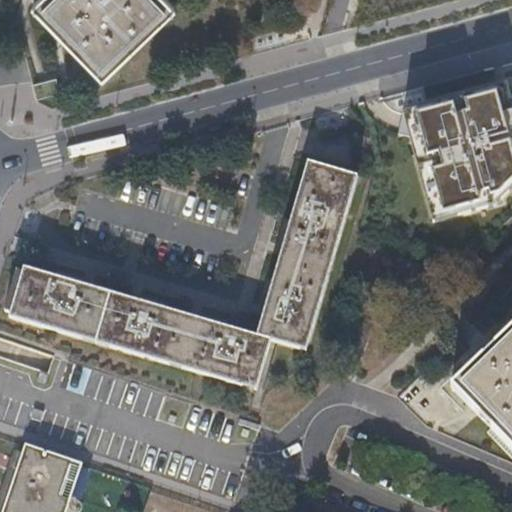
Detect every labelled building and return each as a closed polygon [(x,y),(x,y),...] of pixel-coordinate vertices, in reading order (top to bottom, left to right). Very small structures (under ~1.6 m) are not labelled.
[(175,6),(168,0),(37,0),(35,3),(103,74),(175,6)] [(33,85),(36,99),(59,94),(56,79),(33,85)] [(497,86),(403,113),(397,134),(411,138),(432,223),(496,207),(511,190),(511,96),(501,99),(497,86)] [(206,145),(212,168),(226,164),(220,141),(206,145)] [(24,273),(12,313),(10,318),(256,389),(271,341),(301,350),(306,334),(312,336),(358,177),(309,163),(258,337),(25,269),(24,273)] [(5,311),(12,313),(24,273),(17,270),(5,311)] [(511,329),(452,387),(511,449),(511,329)] [(306,334),(301,350),(308,351),(312,336),(306,334)] [(0,490),(0,511),(4,511),(25,448),(15,445),(0,490)] [(25,448),(4,511),(64,511),(79,466),(25,448)]
